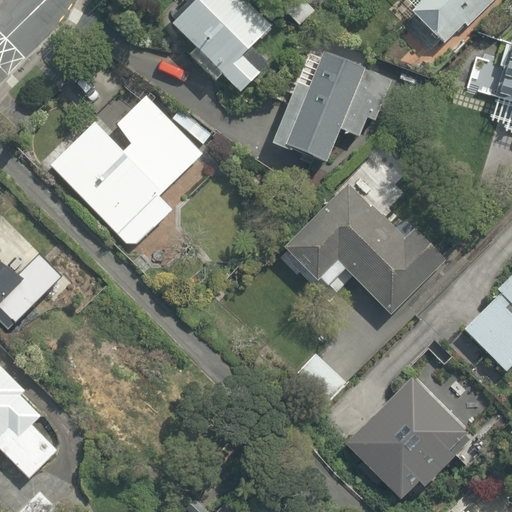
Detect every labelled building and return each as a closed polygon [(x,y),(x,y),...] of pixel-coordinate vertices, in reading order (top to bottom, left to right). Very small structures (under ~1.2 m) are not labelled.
[(239,59),(268,29),(237,0),(193,0),(168,27),(238,93),(256,74),(239,59)] [(311,10),(300,0),(290,0),(279,12),(295,27),(311,10)] [(418,0),(404,16),(441,50),(474,14),(478,18),(494,0),(418,0)] [(511,42),(505,40),(499,63),(481,58),(470,98),(511,108),(511,42)] [(279,116),(266,100),(248,115),(261,131),(279,116)] [(131,140),(105,166),(80,140),(51,168),(128,245),(156,217),(147,208),(173,182),(197,159),(141,102),(117,125),(131,140)] [(340,275),(387,322),(441,268),(407,235),(400,242),(370,213),(399,184),(373,159),(281,252),(322,293),(340,275)] [(0,330),(3,333),(57,279),(36,258),(13,281),(0,267),(0,330)] [(511,269),(492,290),(498,296),(460,334),(503,377),(511,367),(511,269)] [(0,456),(27,484),(61,451),(32,421),(40,412),(0,371),(0,456)] [(511,406),(494,389),(455,429),(472,446),(511,406)] [(511,511),(511,501),(495,483),(465,511),(511,511)] [(53,511),(36,494),(17,511),(53,511)]
